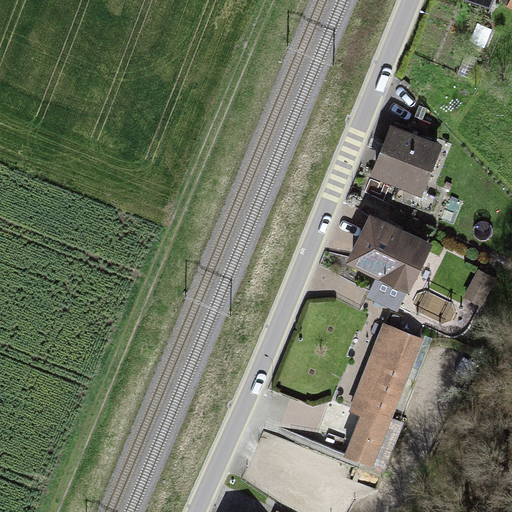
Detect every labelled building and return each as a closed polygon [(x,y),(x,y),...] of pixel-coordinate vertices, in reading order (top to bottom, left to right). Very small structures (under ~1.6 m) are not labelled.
[(437,146),(393,129),(376,171),(420,188),(437,146)] [(497,189),(480,182),(471,203),(479,207),(480,203),(489,207),(497,189)] [(426,244),(373,218),(353,259),(384,274),(378,286),(401,297),(426,244)] [(493,277),(473,267),(463,288),(483,298),(493,277)] [(370,309),(320,290),(296,351),(346,370),(370,309)] [(421,338),(384,324),(377,341),(393,347),(388,358),(383,356),(343,453),(361,460),(400,364),(409,368),(421,338)]
